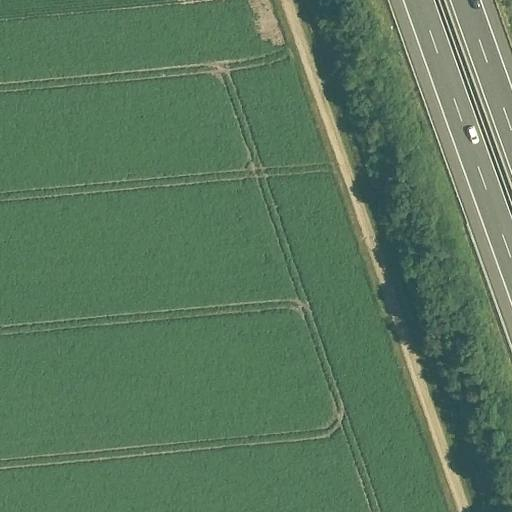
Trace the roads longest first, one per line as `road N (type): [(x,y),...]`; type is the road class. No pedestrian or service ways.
road 1 (track): [(462,511),(289,0)]
road 2 (motorway): [(418,0),(511,262)]
road 3 (motorway): [(511,128),(465,0)]
